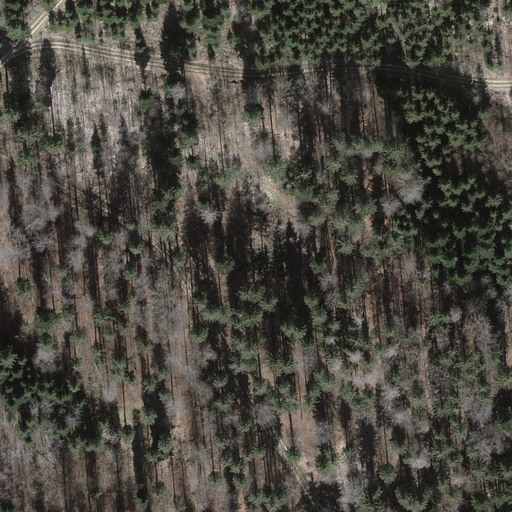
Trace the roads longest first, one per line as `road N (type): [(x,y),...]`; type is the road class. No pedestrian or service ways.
road 1 (track): [(511,80),(350,64),(244,75),(59,42),(20,41),(0,65)]
road 2 (track): [(0,153),(151,236),(325,511)]
